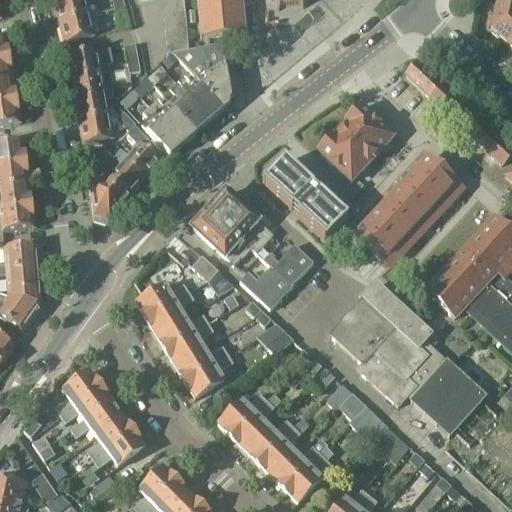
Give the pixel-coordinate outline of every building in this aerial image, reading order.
[(66,0),(55,3),(60,23),(86,16),(82,0),(66,0)] [(121,0),(113,2),(115,11),(124,8),(122,0),(121,0)] [(196,0),(201,41),(207,41),(245,38),(242,6),(254,5),(253,0),(267,0),(277,8),(276,12),(279,12),(280,9),(301,7),(303,10),(305,9),(304,5),(308,0),(196,0)] [(496,7),(490,33),(508,49),(511,44),(511,6),(497,3),(497,6),(496,7)] [(184,4),(175,5),(176,12),(185,12),(184,4)] [(124,8),(115,11),(116,19),(126,17),(124,8)] [(185,12),(176,12),(177,20),(185,20),(185,12)] [(96,14),(86,16),(60,23),(66,45),(65,46),(65,47),(93,40),(88,24),(98,21),(96,14)] [(177,20),(164,21),(165,32),(186,30),(185,20),(177,20)] [(186,30),(165,32),(166,44),(188,42),(186,30)] [(5,39),(0,39),(0,62),(9,61),(7,47),(6,47),(5,40),(5,39)] [(188,42),(166,44),(167,56),(172,56),(189,54),(188,42)] [(138,61),(135,47),(124,49),(126,63),(138,61)] [(189,54),(172,57),(178,63),(181,66),(194,81),(224,113),(228,109),(229,109),(231,102),(230,100),(233,98),(232,91),(228,89),(222,47),(189,54)] [(112,67),(110,52),(96,55),(96,54),(67,59),(68,60),(72,81),(108,75),(106,68),(112,67)] [(166,62),(162,65),(164,67),(168,72),(178,63),(172,57),(171,57),(166,62)] [(0,62),(0,85),(12,83),(11,76),(9,61),(0,62)] [(138,61),(126,63),(129,76),(140,74),(138,61)] [(418,66),(413,72),(405,79),(429,101),(441,88),(418,66)] [(154,89),(167,78),(160,71),(148,82),(154,89)] [(108,75),(72,81),(76,102),(113,96),(112,92),(111,92),(108,75)] [(184,81),(176,87),(210,125),(224,113),(194,81),(188,86),(184,81)] [(148,82),(133,94),(140,101),(154,89),(148,82)] [(12,83),(0,85),(0,107),(17,105),(14,90),(13,90),(12,83)] [(176,87),(168,94),(173,100),(178,105),(173,109),(197,136),(210,125),(176,87)] [(511,156),(511,153),(441,88),(429,101),(501,168),(511,156)] [(128,111),(140,101),(133,94),(122,104),(128,111)] [(76,102),(80,126),(117,120),(116,117),(107,119),(104,102),(114,100),(113,96),(76,102)] [(157,103),(149,111),(184,148),(197,136),(173,109),(167,114),(162,109),(157,103)] [(17,105),(0,107),(0,130),(20,127),(18,118),(19,118),(17,105)] [(325,147),(318,154),(324,159),(329,164),(330,165),(352,185),(370,165),(393,141),(381,130),(370,120),(359,110),(346,125),(347,126),(334,141),(332,140),(325,147)] [(149,111),(142,117),(147,123),(151,127),(146,132),(154,141),(159,148),(169,158),(170,160),(184,148),(149,111)] [(128,134),(135,127),(124,116),(117,122),(128,134)] [(117,120),(80,126),(84,146),(83,146),(84,148),(112,143),(108,124),(117,122),(117,120)] [(160,165),(150,156),(156,150),(135,127),(128,134),(139,147),(125,162),(145,181),(160,165)] [(0,146),(0,169),(26,166),(24,152),(23,144),(0,146)] [(110,179),(130,198),(145,181),(125,162),(111,150),(108,154),(121,166),(110,179)] [(106,225),(108,226),(132,199),(130,198),(110,179),(95,161),(94,151),(85,153),(93,221),(95,222),(96,220),(106,224),(106,225)] [(353,156),(321,191),(343,211),(357,196),(362,201),(371,191),(377,179),(353,156)] [(381,211),(355,239),(383,265),(384,264),(390,271),(410,250),(411,248),(412,248),(414,245),(411,242),(426,225),(430,228),(432,226),(454,202),(463,193),(456,187),(456,186),(428,160),(406,184),(388,203),(381,211)] [(267,181),(262,186),(292,213),(292,212),(298,218),(298,219),(324,243),(326,242),(329,238),(332,234),(335,231),(337,233),(348,221),(341,215),(320,195),(319,196),(313,190),(314,189),(300,176),(286,163),(275,175),(273,174),(267,181)] [(26,166),(0,169),(0,191),(28,188),(27,180),(28,180),(26,166)] [(0,213),(32,210),(30,195),(29,195),(28,188),(0,191),(0,213)] [(226,197),(209,214),(249,252),(253,255),(254,256),(256,258),(272,240),(257,225),(257,226),(226,197)] [(0,227),(1,236),(34,232),(33,223),(34,223),(32,210),(0,213),(0,227)] [(209,214),(193,232),(212,249),(224,261),(224,260),(233,269),(236,271),(242,265),(244,267),(244,266),(254,256),(253,255),(249,252),(209,214)] [(443,277),(426,295),(443,311),(450,318),(454,321),(464,311),(486,331),(507,309),(501,303),(511,290),(511,288),(504,281),(511,272),(511,238),(495,222),(463,255),(443,277)] [(0,274),(38,271),(36,249),(3,252),(5,269),(0,269),(0,274)] [(263,264),(271,271),(292,291),(293,290),(296,293),(297,292),(293,288),(313,267),(294,249),(278,266),(269,258),(263,264)] [(216,274),(202,260),(192,271),(207,285),(216,274)] [(0,278),(6,278),(7,295),(41,292),(40,292),(38,271),(0,274),(0,278)] [(292,291),(271,271),(260,282),(255,277),(252,281),(248,277),(239,286),(270,314),(292,291)] [(207,285),(218,300),(234,291),(216,274),(207,285)] [(376,288),(330,339),(362,368),(357,373),(396,409),(397,410),(407,400),(409,398),(412,400),(410,403),(411,404),(410,405),(449,440),(453,435),(480,405),(485,400),(431,351),(435,345),(430,340),(431,338),(424,331),(407,316),(400,309),(376,288)] [(165,289),(135,307),(145,323),(188,296),(183,289),(170,297),(165,289)] [(507,309),(486,331),(509,353),(511,355),(511,395),(506,401),(511,406),(511,290),(501,303),(507,309)] [(41,292),(7,295),(8,298),(0,309),(0,318),(22,335),(32,322),(33,322),(42,309),(41,292)] [(188,296),(145,323),(155,339),(184,320),(180,313),(193,304),(188,296)] [(232,298),(224,303),(229,313),(238,308),(232,298)] [(252,306),(245,313),(254,321),(261,314),(252,306)] [(263,315),(256,323),(264,331),(271,323),(263,315)] [(184,320),(155,339),(165,355),(208,328),(203,320),(190,329),(184,320)] [(208,328),(165,355),(174,371),(204,352),(199,344),(212,336),(208,328)] [(256,341),(275,360),(293,344),(276,328),(256,341)] [(0,337),(0,366),(1,367),(9,355),(8,354),(13,348),(0,337)] [(204,352),(174,371),(184,387),(226,361),(221,352),(209,360),(204,352)] [(303,353),(294,362),(302,369),(310,360),(303,353)] [(226,361),(184,387),(194,403),(224,384),(219,376),(231,368),(232,367),(228,360),(226,361)] [(314,364),(307,371),(315,378),(321,371),(314,364)] [(325,373),(311,387),(319,396),(334,381),(325,373)] [(55,412),(61,420),(102,390),(90,374),(84,378),(61,395),(67,403),(55,412)] [(326,405),(336,414),(341,408),(351,397),(342,389),(326,405)] [(84,425),(112,404),(102,390),(61,420),(66,427),(78,418),(84,425)] [(341,408),(344,410),(344,411),(341,414),(353,425),(367,411),(354,400),(351,397),(341,408)] [(242,403),(217,429),(230,442),(266,405),(260,398),(248,410),(242,403)] [(266,405),(230,442),(244,455),(269,430),(262,423),(280,405),(273,398),(266,405)] [(95,440),(123,419),(112,404),(84,425),(71,434),(76,442),(89,432),(95,440)] [(359,435),(374,448),(388,432),(375,419),(367,411),(353,425),(350,428),(358,436),(359,435)] [(87,457),(93,465),(134,434),(123,419),(95,440),(100,447),(87,457)] [(24,434),(30,440),(40,429),(34,423),(24,434)] [(293,432),(257,468),(270,481),(295,456),(288,449),(299,438),(308,429),(302,423),(293,432)] [(269,430),(244,455),(257,468),(293,432),(286,425),(275,437),(269,430)] [(388,432),(374,448),(396,467),(409,451),(388,432)] [(145,449),(134,434),(93,465),(98,471),(111,462),(117,470),(145,449)] [(38,456),(49,448),(44,441),(32,447),(38,456)] [(295,456),(270,481),(285,495),(326,452),(328,450),(321,443),(302,463),(295,456)] [(45,466),(56,458),(49,448),(38,456),(45,466)] [(326,452),(285,495),(297,508),(299,509),(334,472),(326,465),(333,458),(332,457),(326,452)] [(424,464),(415,456),(409,463),(418,471),(424,464)] [(50,473),(57,485),(67,478),(59,467),(50,473)] [(134,511),(147,511),(176,483),(163,470),(138,495),(145,502),(134,511)] [(109,481),(90,496),(92,498),(98,506),(118,490),(109,481)] [(442,481),(435,488),(445,497),(452,490),(451,489),(442,481)] [(0,508),(18,511),(27,511),(29,506),(21,504),(24,489),(0,483),(0,508)] [(174,511),(190,497),(176,483),(147,511),(174,511)] [(445,497),(444,498),(454,507),(461,499),(452,490),(445,497)] [(359,511),(368,501),(362,495),(352,508),(344,501),(335,511),(359,511)] [(190,497),(174,511),(202,511),(204,511),(190,497)] [(371,511),(376,506),(368,501),(359,511),(371,511)] [(53,507),(56,511),(66,511),(59,502),(53,507)]
